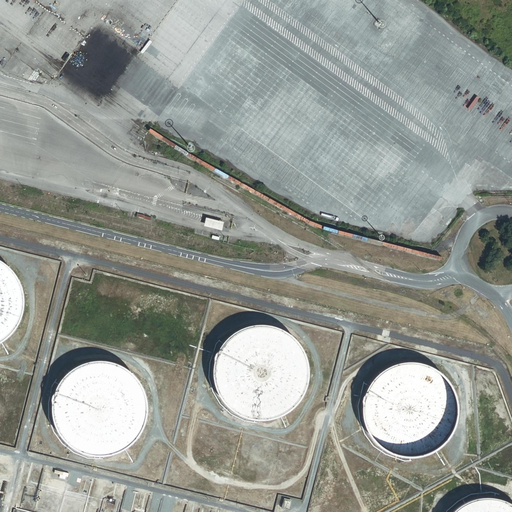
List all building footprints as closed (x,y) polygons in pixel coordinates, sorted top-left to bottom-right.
[(206,218),(204,226),(222,231),(224,222),(206,218)] [(0,342),(1,342),(5,340),(9,336),(12,333),(15,329),(17,325),(20,321),(21,317),(22,312),(23,308),(24,303),(23,298),(23,293),(22,289),(20,285),(18,280),(16,277),(13,272),(11,269),(7,266),(3,263),(0,260),(0,342)] [(242,329),(237,331),(237,332),(233,335),(229,338),(225,341),(223,345),(220,349),(218,353),(217,357),(216,362),(215,366),(214,371),(215,376),(215,381),(216,385),(218,389),(219,393),(222,398),(224,401),(227,405),(231,408),(234,411),(239,414),(242,415),(247,417),(251,418),(256,419),(260,420),(265,420),(270,419),(274,418),(279,417),(283,415),(287,413),(291,410),(295,407),(298,403),(301,400),(303,396),(306,392),(307,387),(309,383),(310,378),(310,374),(310,370),(309,365),(309,361),(307,356),(305,352),(303,347),(300,343),(297,340),(295,337),(291,334),(287,331),(283,329),(278,327),(273,326),(269,325),(264,324),(260,324),(255,325),(251,326),(246,327),(242,329)] [(101,361),(96,361),(91,362),(87,363),(82,364),(78,366),(74,369),(71,371),(67,374),(64,377),(61,381),(59,385),(56,389),(55,394),(53,399),(53,403),(52,408),(53,412),(53,416),(54,421),(55,425),(57,429),(60,434),(62,437),(65,441),(69,444),(72,447),(76,449),(81,452),(85,453),(89,455),(94,455),(99,456),(103,456),(108,455),(112,454),(116,453),(121,451),(124,449),(128,446),(132,443),(136,439),(138,436),(141,432),(143,428),(145,424),(146,419),(147,414),(147,410),(147,405),(146,400),(146,396),(144,391),(142,387),(139,382),(137,379),(134,376),(131,373),(128,370),(123,367),(120,365),(115,364),(111,362),(106,361),(101,361)] [(391,368),(387,370),(386,371),(382,373),(379,376),(376,380),(373,383),(371,387),(369,391),(367,396),(366,399),(365,404),(365,408),(365,413),(365,418),(366,422),(368,426),(369,430),(372,434),(374,437),(377,441),(381,444),(384,447),(387,449),(391,451),(396,453),(400,454),(404,455),(409,456),(413,456),(418,455),(422,454),(426,453),(431,451),(434,449),(438,446),(442,443),(445,440),(448,436),(450,433),(452,429),(454,425),(455,421),(456,417),(457,412),(457,408),(456,403),(455,398),(454,394),(452,390),(450,386),(447,382),(444,378),(441,375),(437,372),(433,370),(430,368),(425,366),(422,365),(417,364),(413,364),(408,364),(404,364),(399,365),(395,366),(391,368)] [(469,502),(465,505),(464,505),(460,508),(457,510),(455,511),(511,511),(511,505),(508,503),(503,501),(499,500),(495,499),(491,498),(486,498),(482,499),(477,500),(473,501),(469,502)]
